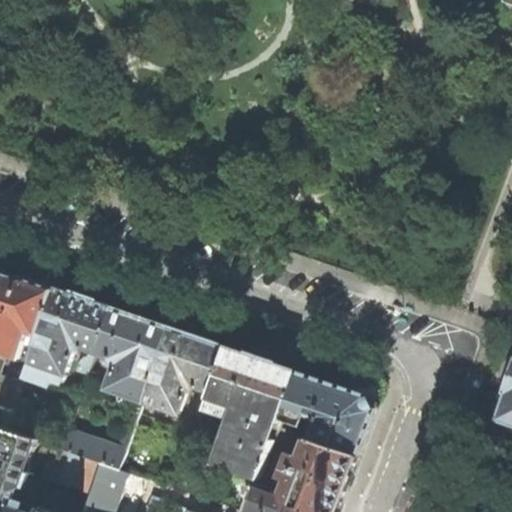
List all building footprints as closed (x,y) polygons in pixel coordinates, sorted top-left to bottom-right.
[(0,373),(25,382),(28,375),(57,289),(39,283),(24,278),(24,279),(0,271),(0,373)] [(87,300),(57,289),(28,375),(52,384),(54,378),(65,382),(76,351),(82,347),(92,351),(90,357),(84,360),(80,370),(90,374),(98,352),(99,353),(114,309),(121,290),(110,286),(103,305),(87,300)] [(120,393),(145,402),(146,399),(171,328),(143,319),(114,309),(99,353),(116,359),(118,365),(110,389),(120,393)] [(199,337),(171,328),(146,399),(182,412),(190,388),(196,385),(213,391),(228,347),(235,329),(223,325),(217,344),(199,337)] [(250,355),(228,347),(213,391),(206,410),(234,419),(219,464),(262,478),(275,440),(270,438),(272,432),(270,428),(263,426),(267,417),(281,422),(283,418),(299,372),(278,365),(278,363),(277,362),(281,350),(264,344),(256,341),(252,354),(251,354),(250,355)] [(327,381),(299,372),(283,418),(302,425),(307,411),(320,415),(312,439),(360,456),(385,391),(385,386),(382,381),(378,378),(364,373),(358,392),(327,381)] [(0,373),(0,456),(9,430),(8,430),(25,382),(0,373)] [(508,393),(499,420),(511,424),(511,374),(506,392),(508,393)] [(122,469),(145,402),(120,393),(116,404),(134,410),(121,448),(71,431),(64,449),(103,463),(122,469)] [(0,511),(43,511),(42,511),(41,511),(24,511),(13,508),(10,499),(13,491),(24,487),(39,441),(9,430),(0,456),(0,511)] [(339,511),(347,493),(360,456),(312,439),(310,442),(304,459),(296,457),(288,478),(294,480),(293,483),(289,484),(286,492),(288,497),(286,503),(277,500),(279,496),(258,489),(250,511),(339,511)] [(93,494),(103,463),(64,449),(54,446),(43,476),(93,494)] [(116,511),(127,481),(175,498),(178,489),(122,469),(103,463),(93,494),(86,511),(116,511)] [(185,501),(181,511),(201,511),(192,509),(197,495),(178,489),(175,498),(185,501)]
